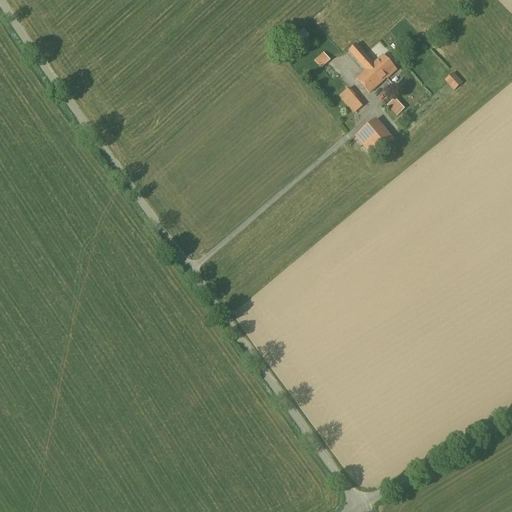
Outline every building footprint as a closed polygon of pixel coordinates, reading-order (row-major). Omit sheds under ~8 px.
[(291,53),(309,36),(303,29),(285,45),(291,53)] [(383,56),(374,64),(357,45),(348,52),(365,72),(356,80),(369,95),(387,79),(387,80),(397,71),(383,56)] [(322,69),(330,61),(324,53),(314,61),(322,69)] [(445,81),(454,92),(463,84),(454,73),(445,81)] [(354,115),(364,107),(350,89),(339,97),(354,115)] [(395,99),(387,106),(397,117),(405,110),(395,99)] [(355,137),(374,160),(395,142),(376,119),(355,137)]
